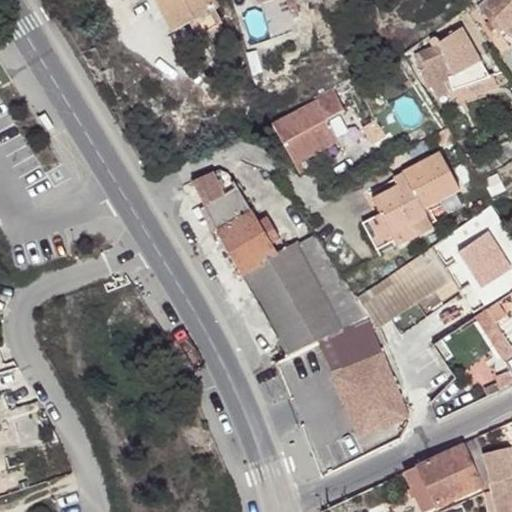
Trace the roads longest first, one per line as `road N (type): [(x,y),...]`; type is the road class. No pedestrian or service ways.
road 1 (residential): [(156,254),(43,290),(23,305),(20,335),(68,427),(97,511)]
road 2 (secondary): [(156,254),(4,0)]
road 3 (secondary): [(277,511),(156,254)]
road 4 (residential): [(282,511),(511,399)]
